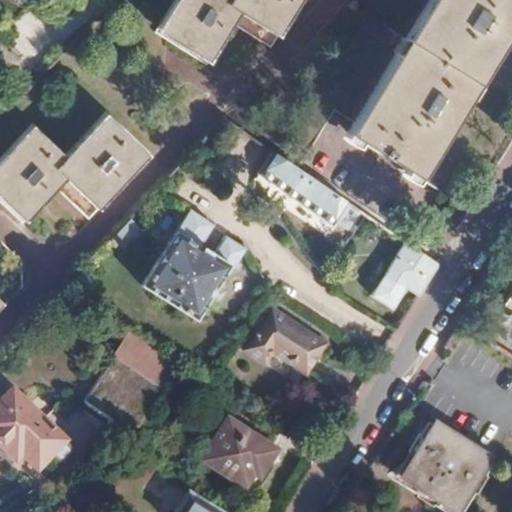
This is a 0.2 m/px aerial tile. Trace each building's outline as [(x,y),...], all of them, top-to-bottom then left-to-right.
[(298,0),(171,0),(159,19),(211,52),(243,1),(274,20),(282,25),(298,0)] [(511,6),(511,0),(434,0),(349,133),(409,171),(511,6)] [(57,159),(26,129),(0,156),(0,183),(29,212),(69,171),(102,201),(142,158),(98,117),(57,159)] [(283,187),(281,189),(332,224),(334,221),(345,227),(359,210),(273,150),(259,171),(283,187)] [(215,221),(190,206),(141,282),(196,318),(231,264),(234,267),(247,246),(227,235),(215,251),(202,242),(215,221)] [(435,263),(403,241),(370,293),(371,295),(391,308),(406,287),(417,293),(435,263)] [(511,314),(511,274),(495,305),(511,314)] [(322,343),(268,309),(241,350),(263,364),(271,351),(305,372),(322,343)] [(180,364),(127,331),(81,402),(132,436),(180,364)] [(13,388),(0,401),(0,446),(9,455),(15,450),(36,470),(66,439),(13,388)] [(231,413),(228,415),(203,453),(243,480),(252,467),(258,471),(275,444),(273,442),(283,428),(239,401),(231,413)] [(488,457),(434,424),(400,478),(454,511),(488,457)] [(371,461),(368,473),(388,480),(392,468),(371,461)] [(224,511),(188,488),(172,511),(224,511)]
